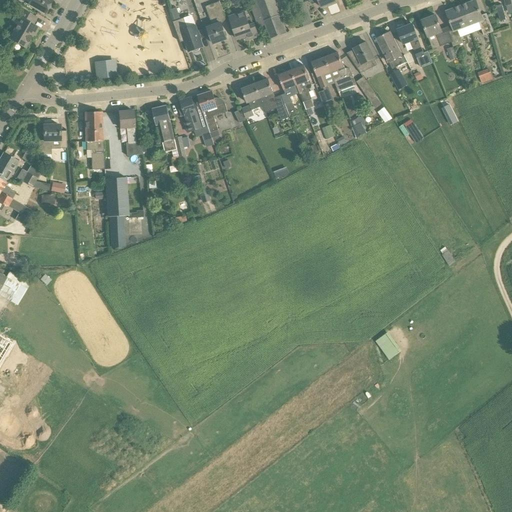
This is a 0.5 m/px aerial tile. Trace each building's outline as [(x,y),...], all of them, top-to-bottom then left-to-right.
[(29,0),(28,4),(29,4),(45,14),(53,0),(52,0),(29,0)] [(248,0),(259,28),(266,25),(271,39),(287,34),(274,0),(248,0)] [(293,0),(304,27),(312,24),(303,0),(293,0)] [(461,7),(469,26),(479,22),(484,36),(494,32),(487,14),(482,15),(476,1),(461,7)] [(227,39),(222,24),(227,22),(220,2),(206,7),(213,26),(208,28),(213,44),(227,39)] [(503,4),(496,6),(501,21),(507,19),(503,4)] [(459,30),(469,26),(461,7),(447,12),(454,32),(450,34),(452,42),(454,47),(464,44),(459,30)] [(171,10),(175,22),(180,20),(176,8),(171,10)] [(18,17),(22,19),(10,39),(25,48),(33,35),(35,36),(39,28),(33,25),(36,18),(22,10),(18,17)] [(230,17),(231,23),(237,39),(246,36),(248,40),(259,37),(255,24),(253,25),(251,18),(247,19),(245,12),(230,17)] [(452,42),(450,34),(449,32),(443,34),(436,16),(423,21),(429,37),(436,35),(441,47),(452,42)] [(204,48),(196,26),(188,28),(185,19),(174,22),(181,43),(185,41),(189,53),(193,52),(195,53),(199,51),(201,49),(204,48)] [(398,31),(404,45),(411,42),(415,52),(417,58),(425,55),(423,49),(422,49),(421,44),(418,39),(419,39),(413,25),(398,31)] [(390,33),(378,39),(391,66),(392,66),(391,65),(393,65),(394,67),(404,62),(390,33)] [(347,54),(351,59),(361,74),(378,66),(367,43),(354,49),(355,50),(347,54)] [(450,60),(457,58),(453,47),(446,50),(450,60)] [(339,53),(326,58),(331,72),(339,92),(357,86),(351,69),(348,68),(345,70),(344,67),(339,53)] [(331,72),(326,58),(312,63),(318,77),(323,89),(329,87),(324,75),(331,72)] [(305,66),(292,71),(301,95),(304,103),(308,101),(312,100),(309,90),(311,89),(312,86),(305,66)] [(116,67),(96,69),(97,79),(117,77),(116,67)] [(483,71),(487,82),(493,79),(489,69),(483,71)] [(390,75),(399,91),(408,85),(399,70),(390,75)] [(296,97),(301,95),(292,71),(279,76),(284,90),(285,90),(288,99),(296,97)] [(481,84),(487,82),(483,71),(477,73),(481,84)] [(420,72),(414,75),(418,82),(423,79),(420,72)] [(269,80),(256,85),(261,98),(265,108),(275,104),(282,121),(291,118),(289,114),(289,113),(285,103),(282,96),(276,98),(269,80)] [(258,99),(261,98),(256,85),(243,90),(248,103),(249,107),(243,110),(248,123),(256,120),(252,109),(257,107),(255,101),(258,99)] [(369,86),(362,91),(375,110),(382,105),(369,86)] [(322,104),(328,101),(324,91),(318,93),(322,104)] [(208,126),(210,133),(214,145),(219,144),(217,137),(216,137),(213,128),(219,126),(218,122),(216,122),(214,117),(227,112),(225,103),(224,103),(224,102),(223,101),(221,100),(220,99),(218,98),(215,98),(213,92),(199,96),(208,126)] [(181,118),(186,116),(188,122),(185,123),(189,133),(195,131),(197,137),(210,133),(208,126),(199,96),(181,102),(182,103),(177,105),(181,118)] [(289,114),(295,112),(291,101),(285,103),(289,113),(289,114)] [(458,122),(449,105),(444,108),(452,124),(458,122)] [(167,106),(162,107),(153,110),(157,126),(159,125),(163,142),(165,153),(178,150),(175,139),(167,106)] [(245,121),(240,110),(234,113),(240,124),(245,121)] [(385,110),(380,113),(386,122),(391,118),(385,110)] [(133,111),(120,112),(121,129),(127,128),(128,143),(125,143),(126,156),(142,155),(142,153),(141,145),(140,142),(136,142),(133,111)] [(102,113),(101,113),(86,113),(87,142),(87,150),(92,150),(92,170),(105,170),(103,152),(104,152),(103,141),(102,141),(102,113)] [(353,128),(357,138),(367,133),(361,123),(353,128)] [(406,128),(411,136),(419,131),(414,123),(406,128)] [(326,139),(335,136),(331,125),(322,129),(326,139)] [(60,126),(44,126),(44,141),(39,141),(40,155),(52,155),(52,149),(67,149),(66,132),(60,132),(60,126)] [(344,137),(337,140),(340,145),(346,142),(344,137)] [(175,139),(178,150),(180,159),(187,157),(182,138),(175,139)] [(30,146),(22,159),(28,162),(35,149),(30,146)] [(315,146),(307,149),(310,156),(318,153),(315,146)] [(0,159),(0,179),(6,183),(19,162),(4,153),(0,159)] [(32,163),(27,173),(38,179),(43,169),(32,163)] [(41,181),(28,174),(27,173),(22,181),(32,188),(36,189),(41,181)] [(4,186),(6,183),(0,179),(0,192),(13,200),(17,193),(10,189),(9,189),(4,186)] [(126,179),(105,180),(106,193),(106,199),(107,217),(110,217),(111,248),(124,248),(122,216),(128,216),(126,179)] [(64,194),(65,185),(52,182),(50,192),(64,194)] [(48,191),(50,185),(42,183),(40,190),(48,191)] [(210,200),(207,189),(198,192),(202,203),(210,200)] [(31,210),(13,200),(0,192),(0,202),(19,214),(15,221),(22,225),(31,210)] [(41,205),(54,205),(54,195),(41,195),(41,205)] [(170,219),(172,227),(178,226),(178,224),(186,223),(185,217),(170,219)] [(10,302),(17,306),(30,284),(22,280),(9,272),(6,277),(0,273),(0,296),(10,302)] [(0,362),(11,344),(0,337),(0,362)]
